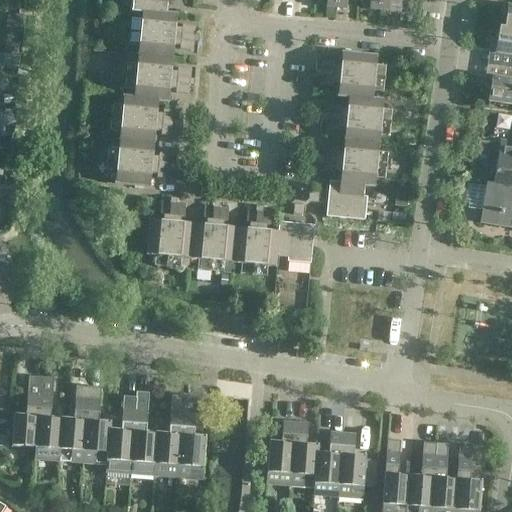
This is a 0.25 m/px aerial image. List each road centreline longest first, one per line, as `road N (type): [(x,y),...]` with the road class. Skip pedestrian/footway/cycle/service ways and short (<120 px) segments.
road 1 (residential): [(400,387),(4,324)]
road 2 (residential): [(278,28),(266,174),(212,169),(223,22)]
road 3 (residential): [(424,251),(453,51)]
road 4 (residential): [(453,51),(278,28)]
road 5 (residential): [(400,387),(424,251)]
road 6 (residential): [(511,421),(509,412),(400,387)]
